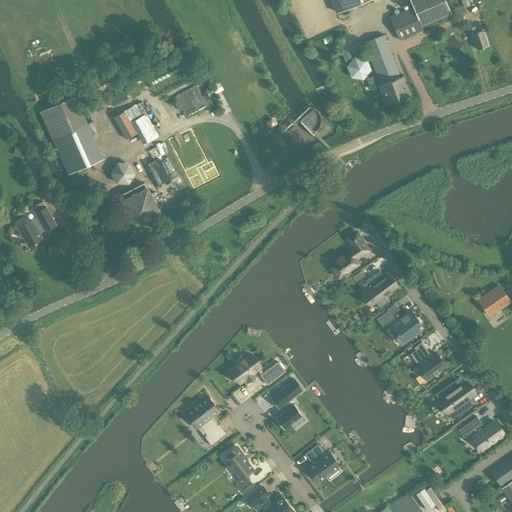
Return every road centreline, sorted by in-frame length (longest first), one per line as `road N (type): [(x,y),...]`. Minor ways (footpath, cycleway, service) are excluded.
road 1 (tertiary): [(337,152),(0,336)]
road 2 (residential): [(511,427),(386,253)]
road 3 (tertiary): [(337,152),(511,89)]
road 4 (residential): [(317,511),(241,412)]
